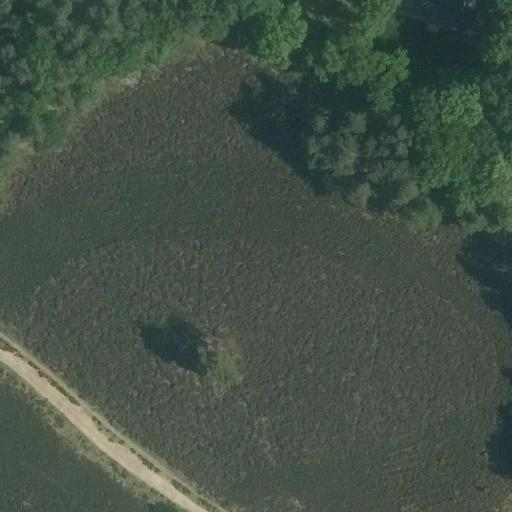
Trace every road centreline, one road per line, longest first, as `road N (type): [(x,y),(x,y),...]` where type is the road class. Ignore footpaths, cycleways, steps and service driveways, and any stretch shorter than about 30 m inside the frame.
road 1 (unknown): [(0,335),(223,511)]
road 2 (track): [(195,511),(0,354)]
